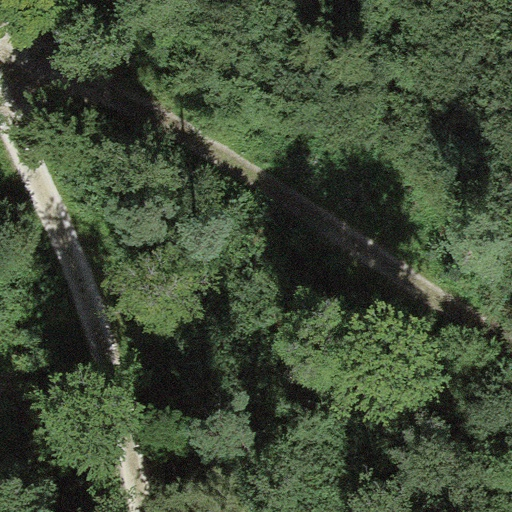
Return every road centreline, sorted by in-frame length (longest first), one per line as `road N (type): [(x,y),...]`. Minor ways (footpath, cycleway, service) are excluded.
road 1 (track): [(511,352),(0,54)]
road 2 (track): [(137,511),(0,77)]
